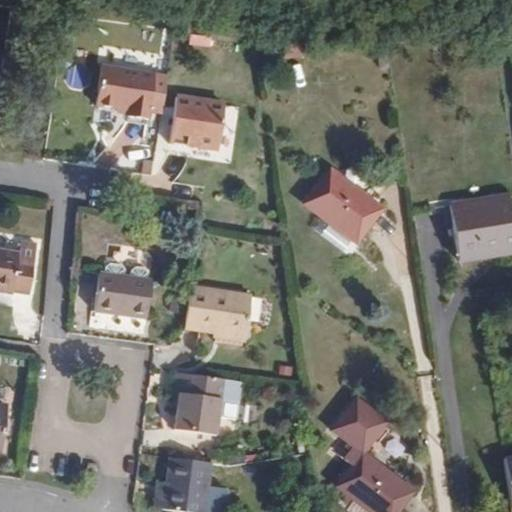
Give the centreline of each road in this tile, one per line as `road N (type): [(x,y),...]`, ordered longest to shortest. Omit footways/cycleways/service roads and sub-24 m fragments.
road 1 (unknown): [(450,511),(408,303)]
road 2 (residential): [(122,456),(137,359),(56,345)]
road 3 (residential): [(122,456),(45,443),(56,345)]
road 4 (residential): [(56,345),(67,185)]
